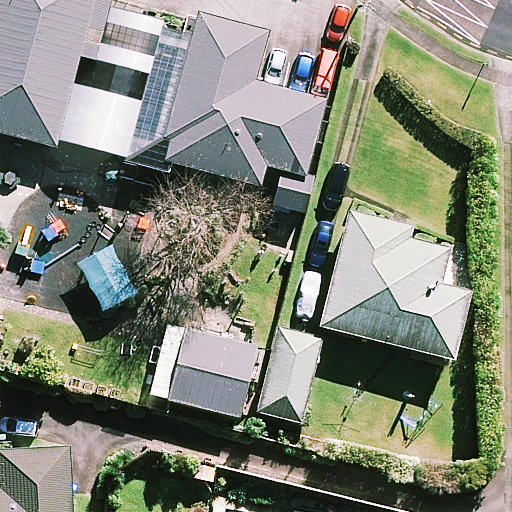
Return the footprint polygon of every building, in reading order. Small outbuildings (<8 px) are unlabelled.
[(57,141),(95,150),(103,118),(65,109),(77,58),(95,62),(98,47),(126,54),(111,116),(137,122),(129,155),(259,187),(264,168),(279,172),(271,207),(286,211),(304,215),(314,177),(304,174),(322,101),(251,84),(264,33),(195,16),(192,28),(108,8),(109,0),(0,0),(0,134),(55,148),(57,141)] [(162,177),(129,170),(120,214),(153,220),(162,177)] [(409,229),(346,213),(317,328),(450,361),(467,294),(437,286),(446,250),(406,240),(409,229)] [(136,294),(111,247),(77,265),(102,312),(136,294)] [(247,312),(200,299),(194,319),(241,333),(247,312)] [(321,341),(277,329),(255,414),(299,425),(321,341)] [(254,349),(186,331),(172,387),(153,383),(149,397),(236,419),(254,349)] [(70,511),(68,449),(0,452),(0,511),(70,511)]
